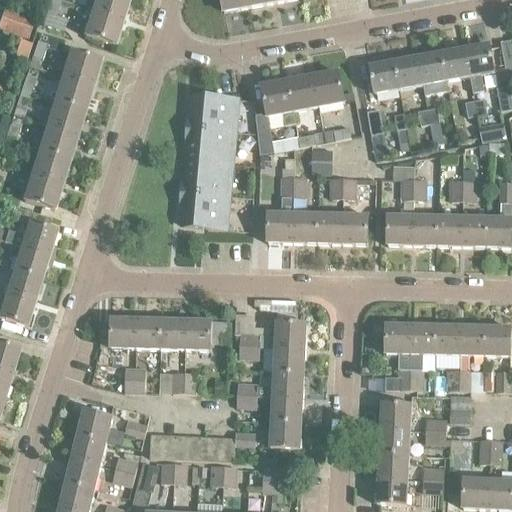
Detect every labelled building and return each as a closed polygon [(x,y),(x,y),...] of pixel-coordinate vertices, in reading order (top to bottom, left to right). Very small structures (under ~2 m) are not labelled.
[(0,0),(0,3),(30,15),(35,0),(0,0)] [(128,0),(95,0),(92,12),(122,22),(128,0)] [(249,10),(247,0),(220,0),(224,15),(249,10)] [(273,0),(247,0),(249,10),(275,5),(273,0)] [(61,4),(52,1),(47,16),(56,19),(61,4)] [(122,22),(92,12),(84,37),(114,47),(122,22)] [(34,24),(5,14),(0,27),(0,32),(28,42),(34,24)] [(56,19),(47,16),(43,28),(63,35),(67,22),(56,19)] [(39,36),(37,44),(48,48),(47,49),(59,53),(62,43),(39,36)] [(32,46),(21,43),(14,63),(26,67),(32,46)] [(506,69),(511,68),(511,43),(501,45),(506,69)] [(37,44),(32,59),(40,62),(42,63),(47,49),(48,48),(37,44)] [(464,51),(470,80),(494,76),(488,47),(464,51)] [(470,80),(464,51),(441,56),(446,84),(470,80)] [(69,52),(62,77),(92,87),(100,62),(69,52)] [(441,56),(417,60),(422,89),(424,100),(448,95),(446,84),(441,56)] [(422,89),(417,60),(393,64),(398,93),(422,89)] [(398,93),(393,64),(369,69),(374,98),(398,93)] [(312,79),(318,109),(344,104),(338,74),(312,79)] [(92,87),(62,77),(54,102),(85,112),(92,87)] [(25,79),(20,94),(31,97),(36,82),(25,79)] [(312,79),(287,84),(292,114),(318,109),(312,79)] [(292,114),(287,84),(261,89),(266,119),(281,117),(283,130),(295,128),(292,114)] [(511,112),(511,104),(510,94),(509,89),(497,91),(501,115),(511,112)] [(20,94),(16,108),(26,112),(31,97),(20,94)] [(189,124),(188,132),(236,136),(239,103),(195,99),(194,104),(193,118),(193,124),(189,124)] [(54,102),(46,127),(77,137),(85,112),(54,102)] [(485,103),(476,105),(478,119),(488,118),(485,103)] [(478,119),(476,105),(466,107),(469,121),(478,119)] [(438,112),(428,114),(431,128),(440,126),(438,112)] [(372,138),(373,138),(384,136),(379,113),(367,115),(372,138)] [(431,128),(428,114),(419,115),(422,130),(431,128)] [(404,117),(394,119),(397,134),(407,132),(404,117)] [(273,145),(269,122),(257,124),(261,159),(275,156),(273,145)] [(77,137),(46,127),(38,152),(69,162),(77,137)] [(9,128),(4,143),(15,146),(20,132),(9,128)] [(188,132),(187,140),(191,141),(191,148),(189,164),(233,168),(236,136),(188,132)] [(351,132),(334,135),(336,144),(352,141),(351,132)] [(317,148),(315,138),(299,141),(301,151),(317,148)] [(291,153),(289,142),(273,145),(275,156),(275,157),(291,153)] [(4,143),(0,155),(0,158),(10,162),(15,146),(4,143)] [(334,149),(337,159),(353,155),(350,145),(334,149)] [(507,147),(490,147),(490,158),(507,159),(507,147)] [(38,152),(30,177),(61,187),(69,162),(38,152)] [(333,179),(333,177),(333,154),(313,153),(313,179),(333,179)] [(431,162),(430,175),(439,176),(440,163),(431,162)] [(286,173),(286,182),(289,182),(295,182),(295,163),(286,163),(286,173)] [(183,188),(182,196),(230,200),(233,168),(189,164),(189,168),(188,182),(187,188),(183,188)] [(61,187),(30,177),(23,202),(53,211),(61,187)] [(286,182),(283,182),(282,202),(294,202),(295,182),(289,182),(286,182)] [(307,183),(295,182),(294,202),(306,203),(307,183)] [(344,203),(344,183),(331,183),(331,203),(344,203)] [(357,183),(344,183),(344,203),(357,203),(357,188),(357,184),(357,183)] [(402,184),(401,205),(404,205),(414,205),(415,185),(415,184),(402,184)] [(415,185),(414,205),(425,205),(426,205),(426,185),(415,185)] [(463,206),(464,185),(451,185),(450,206),(463,206)] [(464,185),(463,206),(477,207),(477,186),(464,185)] [(500,207),(511,207),(511,186),(501,186),(500,207)] [(182,196),(182,204),(186,204),(185,211),(184,225),(183,229),(227,233),(230,200),(182,196)] [(282,217),(269,216),(268,246),(293,247),(294,217),(294,202),(282,202),(282,217)] [(7,234),(3,245),(20,251),(20,249),(48,258),(56,234),(47,231),(50,222),(26,214),(22,223),(28,225),(23,239),(7,234)] [(306,217),(294,217),(293,247),(318,247),(318,217),(306,217)] [(318,217),(318,247),(342,248),(343,218),(318,217)] [(343,218),(342,248),(367,248),(368,218),(343,218)] [(414,219),(404,219),(389,219),(388,248),(413,249),(414,219)] [(425,219),(414,219),(413,249),(438,250),(439,220),(425,219)] [(235,221),(236,243),(253,242),(252,220),(235,221)] [(464,220),(439,220),(438,250),(463,250),(464,220)] [(464,220),(463,250),(488,251),(489,221),(464,220)] [(511,221),(501,221),(489,221),(488,251),(511,251),(511,221)] [(20,249),(17,261),(13,273),(41,282),(48,258),(20,249)] [(317,251),(272,249),(271,262),(316,264),(317,251)] [(41,282),(13,273),(5,297),(33,306),(41,282)] [(0,295),(0,307),(1,308),(0,312),(0,321),(3,322),(25,329),(33,306),(5,297),(0,295)] [(136,352),(136,322),(111,321),(111,352),(136,352)] [(136,322),(136,352),(160,353),(161,322),(136,322)] [(161,322),(160,353),(185,353),(186,323),(161,322)] [(211,323),(186,323),(185,353),(210,354),(211,323)] [(261,338),(260,351),(275,351),(306,352),(307,327),(295,327),(276,326),(275,339),(269,338),(261,338)] [(412,359),(413,328),(388,327),(387,358),(400,358),(400,374),(412,374),(412,359)] [(413,328),(412,359),(437,359),(438,329),(413,328)] [(438,329),(437,359),(462,360),(463,329),(438,329)] [(463,329),(462,360),(487,361),(488,330),(463,329)] [(511,330),(488,330),(487,361),(511,361),(511,330)] [(255,338),(241,337),(241,350),(260,351),(261,338),(255,338)] [(0,373),(11,376),(18,353),(0,347),(0,373)] [(260,351),(241,350),(240,362),(260,363),(260,351)] [(275,351),(274,376),(305,377),(306,352),(275,351)] [(227,379),(260,379),(261,366),(228,365),(227,379)] [(485,367),(485,375),(485,395),(486,395),(495,395),(495,367),(485,367)] [(136,398),(136,372),(125,372),(125,398),(136,398)] [(146,372),(136,372),(136,398),(146,398),(146,372)] [(11,376),(0,373),(0,399),(3,400),(11,376)] [(412,374),(400,374),(398,374),(398,381),(400,381),(400,392),(400,394),(400,395),(411,395),(412,374)] [(412,374),(411,395),(424,395),(424,374),(423,374),(412,374)] [(460,395),(461,375),(448,375),(447,395),(460,395)] [(472,375),(461,375),(460,395),(471,396),(472,375)] [(260,391),(258,391),(258,401),(273,401),(304,402),(305,377),(274,376),(273,392),(260,391)] [(511,397),(511,376),(498,376),(498,397),(511,397)] [(173,377),(173,397),(185,398),(185,377),(173,377)] [(196,378),(185,377),(185,398),(197,398),(197,397),(197,378),(196,378)] [(386,381),(385,394),(400,394),(400,392),(400,381),(398,381),(386,381)] [(159,385),(158,409),(171,410),(171,385),(159,385)] [(216,386),(216,398),(226,398),(227,386),(216,386)] [(239,387),(238,400),(258,401),(258,391),(259,388),(239,387)] [(258,401),(238,400),(238,412),(257,413),(258,401)] [(451,401),(451,414),(471,414),(471,400),(451,400),(451,401)] [(304,402),(273,401),(272,426),(303,427),(304,402)] [(412,409),(392,408),(383,408),(381,433),(412,434),(413,409),(412,409)] [(83,413),(77,438),(107,445),(113,421),(83,413)] [(471,414),(451,414),(450,414),(450,428),(471,428),(471,414)] [(427,435),(447,436),(447,424),(428,423),(427,435)] [(144,443),(148,430),(128,424),(125,438),(144,443)] [(303,427),(272,426),(271,451),(302,452),(303,427)] [(412,434),(381,433),(380,457),(411,459),(412,434)] [(447,436),(427,435),(426,447),(446,448),(447,436)] [(235,443),(235,450),(255,451),(256,437),(236,436),(235,443)] [(107,445),(77,438),(71,462),(100,469),(107,445)] [(162,462),(163,439),(151,438),(150,462),(162,462)] [(163,439),(162,462),(174,463),(175,439),(163,439)] [(175,439),(174,463),(186,464),(187,440),(175,439)] [(187,440),(186,464),(198,464),(199,441),(187,440)] [(199,441),(198,464),(210,465),(211,441),(199,441)] [(223,442),(211,441),(210,465),(222,466),(223,442)] [(223,442),(222,466),(234,466),(235,450),(235,443),(223,442)] [(491,468),(492,445),(482,444),(481,468),(491,468)] [(492,445),(491,468),(501,469),(502,446),(492,445)] [(446,468),(473,470),(474,457),(447,455),(446,468)] [(411,459),(380,457),(379,483),(409,484),(411,459)] [(100,469),(71,462),(65,486),(94,493),(100,469)] [(119,462),(116,474),(136,479),(139,467),(119,462)] [(133,508),(148,511),(152,496),(153,496),(160,471),(143,467),(133,508)] [(174,488),(176,468),(164,467),(162,487),(174,488)] [(187,469),(176,468),(174,488),(186,488),(187,469)] [(225,471),(213,470),(212,490),(224,491),(225,471)] [(237,471),(225,471),(224,491),(236,491),(237,471)] [(264,472),(264,484),(263,496),(273,497),(274,473),(264,472)] [(274,473),(273,497),(283,497),(284,485),(284,473),(274,473)] [(424,485),(444,486),(445,474),(425,473),(424,485)] [(116,474),(113,485),(133,490),(136,479),(116,474)] [(409,484),(379,483),(377,508),(408,509),(409,484)] [(489,511),(491,484),(466,483),(464,511),(489,511)] [(491,484),(489,511),(511,511),(511,485),(496,485),(492,484),(491,484)] [(444,486),(424,485),(424,497),(444,498),(444,486)] [(89,511),(94,493),(65,486),(59,510),(65,511),(89,511)] [(98,501),(117,506),(119,500),(99,495),(98,501)]
